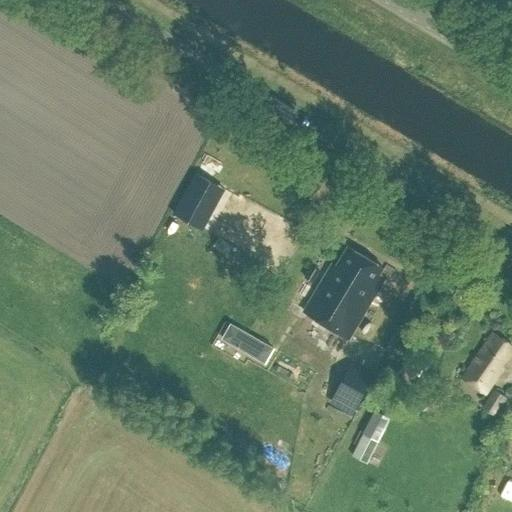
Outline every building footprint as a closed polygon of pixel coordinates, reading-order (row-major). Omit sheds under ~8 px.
[(196,171),(175,210),(192,219),(213,180),(196,171)] [(383,267),(348,247),(336,267),(331,264),(304,311),(349,338),(385,277),(379,274),(383,267)] [(319,270),(311,266),(305,277),(312,281),(319,270)] [(233,322),(224,337),(268,362),(277,347),(233,322)] [(511,348),(511,345),(492,333),(462,378),(485,393),(491,384),(492,385),(502,370),(499,369),(511,348)] [(505,396),(492,389),(483,407),(495,413),(505,396)] [(377,440),(363,433),(352,454),(366,461),(377,440)]
